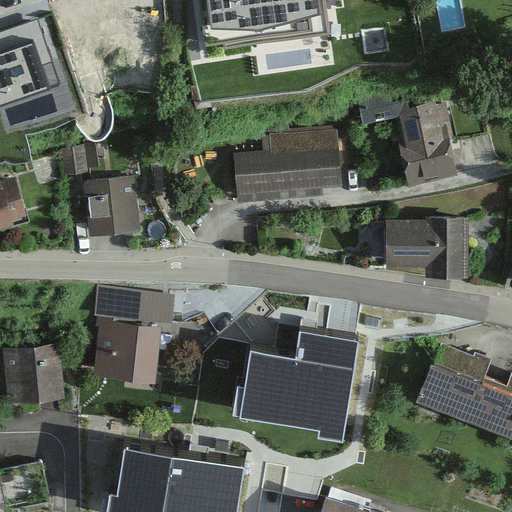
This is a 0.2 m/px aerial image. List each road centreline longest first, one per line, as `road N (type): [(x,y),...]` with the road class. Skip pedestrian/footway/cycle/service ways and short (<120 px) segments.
road 1 (residential): [(202,268),(220,225),(241,212),(436,191),(511,170)]
road 2 (residential): [(511,313),(202,268)]
road 3 (residential): [(202,268),(0,263)]
